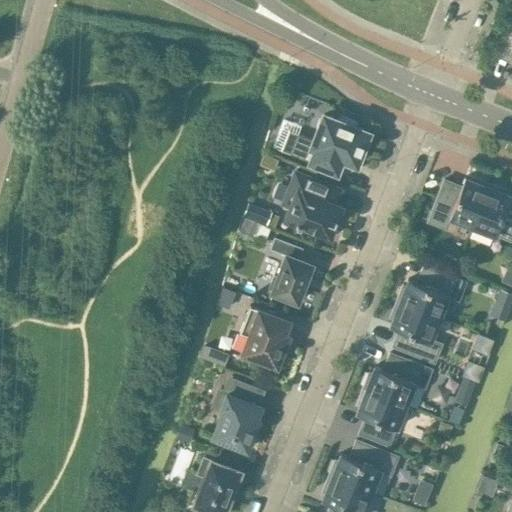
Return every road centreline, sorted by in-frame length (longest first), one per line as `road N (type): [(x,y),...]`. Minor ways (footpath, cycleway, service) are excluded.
road 1 (residential): [(269,511),(422,124)]
road 2 (tertiary): [(435,93),(313,39)]
